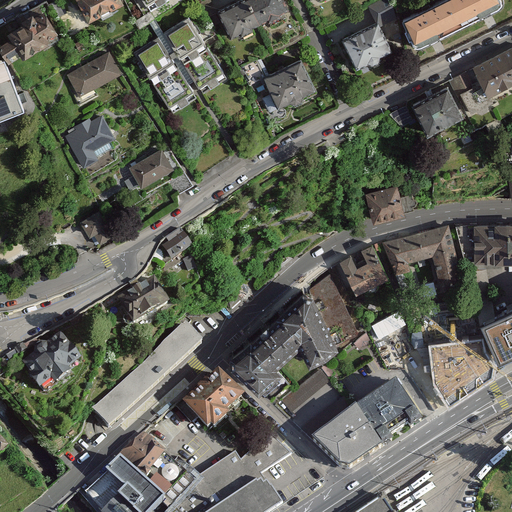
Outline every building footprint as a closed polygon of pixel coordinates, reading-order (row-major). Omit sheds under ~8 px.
[(123,3),(121,0),(77,0),(88,21),(123,3)] [(143,0),(151,12),(169,0),(143,0)] [(250,0),(245,0),(219,12),(231,38),(259,25),(262,24),(250,0)] [(284,0),(250,0),(262,24),(289,11),(284,0)] [(395,0),(376,0),(371,2),(376,16),(398,7),(395,0)] [(505,0),(445,0),(405,19),(417,44),(506,1),(505,0)] [(26,62),(62,40),(44,11),(35,17),(31,12),(19,20),(23,26),(7,36),(10,41),(0,47),(0,49),(6,59),(19,51),(26,62)] [(190,19),(167,33),(183,58),(205,44),(190,19)] [(378,23),(344,41),(359,69),(393,51),(378,23)] [(174,60),(158,37),(135,52),(150,76),(174,60)] [(208,49),(186,63),(203,90),(225,76),(208,49)] [(511,49),(475,67),(493,98),(511,88),(511,49)] [(110,50),(66,73),(78,97),(122,74),(110,50)] [(304,59),(264,78),(278,107),(317,88),(304,59)] [(0,115),(21,108),(4,60),(0,61),(0,115)] [(179,68),(153,83),(170,112),(196,98),(179,68)] [(467,71),(450,81),(458,95),(475,85),(467,71)] [(449,86),(414,104),(430,135),(465,117),(449,86)] [(116,141),(102,115),(64,136),(83,169),(99,160),(95,153),(116,141)] [(164,148),(130,167),(143,189),(176,170),(164,148)] [(366,192),(375,222),(407,212),(398,183),(366,192)] [(101,210),(83,220),(97,245),(115,234),(101,210)] [(460,278),(447,225),(384,244),(395,271),(408,266),(405,259),(433,254),(442,284),(460,278)] [(511,225),(476,226),(476,262),(511,260),(511,225)] [(162,243),(173,263),(194,250),(183,231),(162,243)] [(350,255),(340,260),(356,292),(387,277),(371,245),(362,249),(369,262),(356,268),(350,255)] [(118,300),(134,327),(170,306),(155,280),(118,300)] [(310,290),(231,358),(262,393),(282,375),(273,366),(301,344),(311,365),(340,349),(310,290)] [(229,309),(241,298),(235,292),(223,302),(229,309)] [(497,352),(511,345),(511,310),(484,323),(497,352)] [(368,325),(386,370),(399,365),(380,320),(368,325)] [(186,327),(90,412),(107,431),(203,346),(186,327)] [(82,365),(62,336),(47,347),(40,346),(34,350),(36,358),(23,367),(41,393),(54,384),(60,390),(74,379),(70,372),(82,365)] [(284,396),(293,408),(333,378),(324,366),(284,396)] [(209,437),(246,403),(220,374),(183,408),(209,437)] [(397,380),(354,410),(381,448),(403,433),(424,418),(397,380)] [(354,410),(314,440),(342,468),(351,469),(365,459),(381,448),(354,410)] [(189,476),(143,435),(120,463),(164,506),(189,476)] [(0,439),(0,458),(9,452),(0,439)] [(195,484),(189,476),(164,506),(158,511),(217,511),(261,483),(257,479),(292,453),(273,439),(242,462),(237,454),(195,484)] [(120,463),(85,497),(99,511),(158,511),(164,506),(120,463)] [(261,483),(217,511),(280,511),(285,509),(270,486),(266,488),(261,483)] [(392,511),(387,504),(384,499),(363,511),(392,511)]
